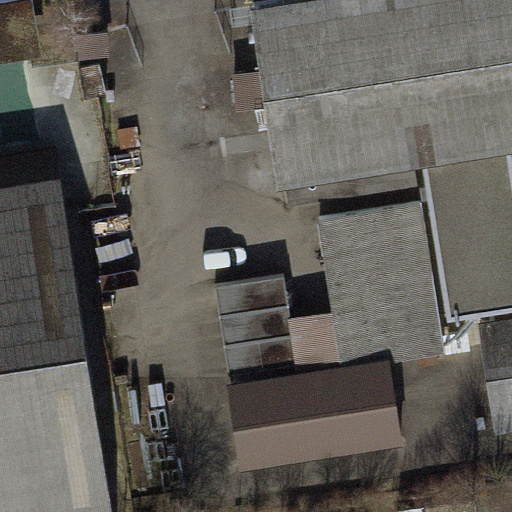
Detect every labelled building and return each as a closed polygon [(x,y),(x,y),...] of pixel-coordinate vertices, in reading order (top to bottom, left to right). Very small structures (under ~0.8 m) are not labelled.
[(511,0),(257,0),(284,170),(426,148),(451,312),(511,302),(511,0)] [(0,511),(117,511),(65,167),(0,176),(0,511)] [(423,198),(321,214),(344,359),(392,351),(394,360),(448,351),(423,198)] [(287,272),(217,283),(231,371),(301,360),(287,272)] [(511,310),(483,315),(500,427),(511,424),(511,310)] [(344,359),(230,377),(243,463),(406,438),(394,360),(392,351),(344,359)]
